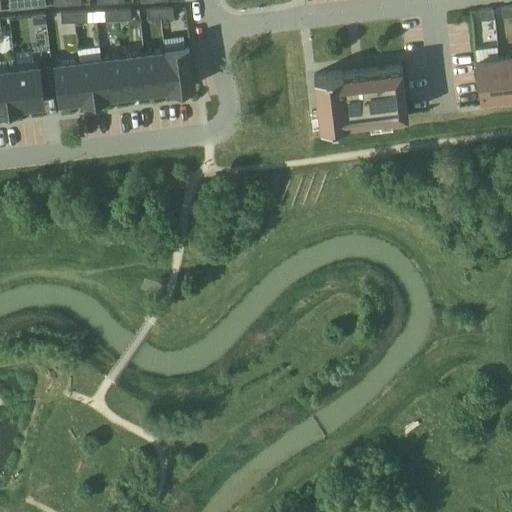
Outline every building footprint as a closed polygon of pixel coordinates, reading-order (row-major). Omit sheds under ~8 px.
[(503,17),(511,16),(511,5),(501,7),(503,17)] [(148,19),(161,18),(160,8),(147,9),(148,19)] [(160,8),(161,18),(174,18),(173,8),(160,8)] [(493,8),(480,10),(481,20),(494,18),(493,8)] [(118,10),(118,20),(131,19),(131,9),(118,10)] [(105,20),(118,20),(118,10),(104,10),(105,20)] [(74,21),(74,11),(61,12),(61,22),(74,21)] [(87,11),(74,11),(74,21),(87,21),(87,11)] [(45,13),(32,14),(33,24),(46,23),(45,13)] [(167,49),(171,89),(194,86),(189,47),(167,49)] [(169,89),(171,89),(167,49),(144,52),(149,90),(169,88),(169,89)] [(144,52),(122,55),(127,93),(149,90),(144,52)] [(100,58),(105,97),(107,97),(107,96),(127,93),(122,55),(100,58)] [(511,56),(499,58),(503,96),(511,94),(511,56)] [(83,100),(105,97),(100,58),(78,61),(83,99),(83,100)] [(503,96),(499,58),(478,60),(476,60),(481,99),(483,99),(483,98),(503,96)] [(14,64),(14,68),(15,68),(20,106),(21,106),(44,103),(38,61),(14,64)] [(83,99),(78,61),(55,64),(60,102),(83,99)] [(344,69),(315,73),(319,108),(320,118),(321,124),(350,121),(350,119),(371,117),(381,115),(391,114),(408,112),(403,64),(344,71),(344,69)] [(14,68),(0,70),(0,109),(21,107),(21,106),(20,106),(15,68),(14,68)]
